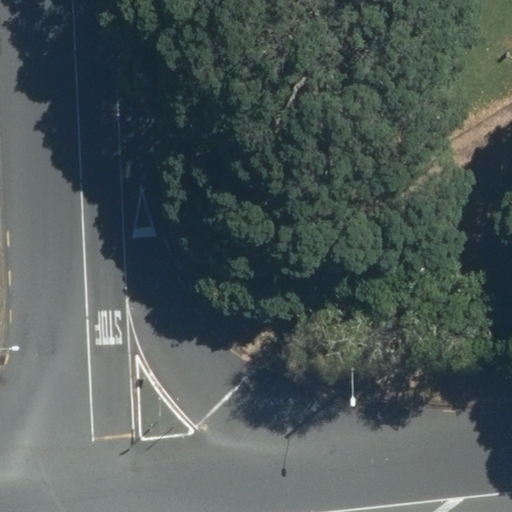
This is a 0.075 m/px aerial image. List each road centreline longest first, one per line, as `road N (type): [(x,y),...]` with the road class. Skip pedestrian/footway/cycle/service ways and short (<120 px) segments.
road 1 (primary): [(90,262),(351,511)]
road 2 (tertiary): [(78,0),(90,262)]
road 3 (tertiary): [(90,262),(95,511)]
